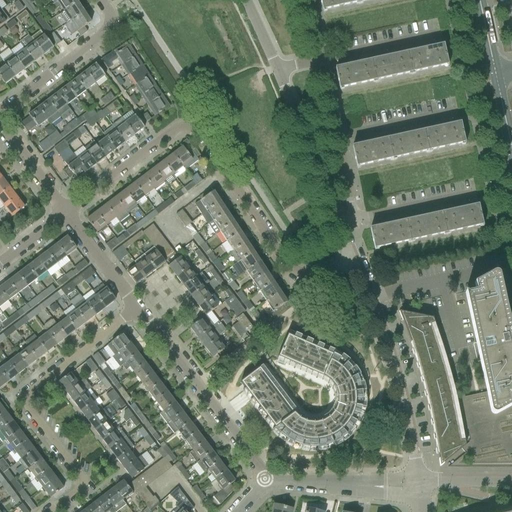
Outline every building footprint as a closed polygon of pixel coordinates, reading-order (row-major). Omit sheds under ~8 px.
[(21,0),(20,1),(26,8),(31,5),(27,0),(21,0)] [(60,7),(64,12),(77,3),(75,0),(60,0),(57,2),(54,4),(51,6),(54,11),(60,7)] [(359,5),(357,0),(320,0),(323,13),(324,12),(323,9),(358,1),(359,5)] [(12,5),(18,13),(23,9),(17,2),(12,5)] [(64,12),(59,15),(66,25),(70,22),(84,13),(77,3),(64,12)] [(31,5),(26,8),(32,16),(37,12),(31,5)] [(25,11),(15,19),(20,25),(23,23),(21,21),(28,16),(25,11)] [(84,13),(70,22),(77,32),(91,23),(84,13)] [(35,20),(41,27),(46,24),(39,16),(35,20)] [(13,20),(6,26),(10,31),(14,36),(17,33),(14,28),(17,25),(13,20)] [(46,24),(41,27),(47,35),(51,31),(46,24)] [(41,32),(31,39),(44,55),(53,48),(41,32)] [(49,37),(56,47),(61,43),(53,33),(49,37)] [(28,45),(23,48),(24,50),(34,63),(44,55),(31,39),(30,37),(25,41),(28,45)] [(118,59),(122,65),(135,57),(126,43),(100,61),(108,70),(113,67),(111,64),(118,59)] [(444,45),(407,53),(412,75),(411,72),(447,64),(448,67),(444,45)] [(24,50),(15,57),(24,70),(34,63),(24,50)] [(407,53),(371,61),(376,83),(376,79),(411,72),(412,75),(407,53)] [(12,54),(3,61),(5,65),(15,77),(24,70),(15,57),(12,54)] [(126,72),(128,76),(142,67),(135,57),(122,65),(127,72),(126,72)] [(376,83),(371,61),(335,69),(340,91),(341,90),(340,87),(375,79),(376,83)] [(96,64),(86,72),(95,84),(105,77),(96,64)] [(15,77),(5,65),(0,68),(0,77),(5,85),(15,77)] [(131,79),(136,85),(148,77),(142,67),(128,76),(130,79),(131,79)] [(86,72),(76,79),(86,92),(95,84),(86,72)] [(139,93),(141,96),(155,87),(148,77),(136,85),(140,92),(139,93)] [(76,79),(67,86),(76,99),(86,92),(76,79)] [(67,86),(57,94),(66,106),(76,99),(67,86)] [(144,99),(149,105),(162,97),(155,87),(141,96),(143,100),(144,99)] [(110,93),(105,97),(109,102),(114,98),(110,93)] [(57,94),(48,101),(57,113),(60,117),(69,110),(66,106),(57,94)] [(100,101),(104,106),(105,106),(109,102),(105,97),(101,100),(100,101)] [(162,97),(149,105),(153,112),(152,112),(154,116),(168,107),(162,97)] [(48,101),(38,108),(47,121),(51,125),(60,118),(60,117),(57,113),(48,101)] [(116,101),(111,105),(115,110),(120,106),(116,101)] [(111,105),(106,109),(110,114),(115,110),(111,105)] [(47,121),(38,108),(28,116),(29,117),(20,125),(27,134),(36,126),(37,128),(47,121)] [(91,109),(87,113),(91,119),(96,115),(91,109)] [(81,117),(87,124),(87,123),(87,122),(91,119),(87,113),(81,117)] [(96,115),(91,119),(95,124),(100,120),(96,115)] [(135,116),(125,124),(134,136),(144,129),(135,116)] [(87,123),(87,124),(90,128),(95,124),(91,119),(87,122),(87,123)] [(121,119),(112,126),(112,127),(115,131),(125,143),(134,136),(125,124),(121,119)] [(72,122),(67,126),(71,132),(76,128),(72,122)] [(461,123),(424,131),(429,153),(428,149),(464,142),(465,145),(461,123)] [(71,132),(67,126),(62,130),(67,135),(71,132)] [(103,134),(106,138),(115,151),(125,143),(115,131),(112,127),(103,134)] [(77,130),(73,134),(74,135),(77,139),(81,136),(78,131),(77,130)] [(424,131),(388,139),(393,161),(393,157),(428,149),(429,153),(424,131)] [(46,140),(52,147),(62,139),(56,132),(46,140)] [(72,134),(67,138),(68,138),(71,143),(75,140),(77,139),(74,135),(73,134),(72,134)] [(106,138),(96,145),(106,158),(115,151),(106,138)] [(393,161),(388,139),(352,147),(357,169),(358,169),(357,165),(392,158),(393,161)] [(63,141),(53,149),(54,149),(59,156),(68,148),(65,143),(63,142),(63,141)] [(93,141),(84,149),(87,153),(96,165),(106,158),(96,145),(93,141)] [(173,154),(173,155),(182,167),(185,171),(199,160),(190,150),(187,152),(183,147),(182,148),(183,148),(173,155),(173,154)] [(87,153),(77,160),(87,172),(96,165),(87,153)] [(74,155),(64,163),(67,168),(77,180),(87,172),(77,160),(74,155)] [(164,162),(163,162),(173,174),(182,167),(173,155),(172,155),(173,155),(164,162)] [(154,169),(163,182),(173,174),(163,162),(163,163),(154,170),(154,169)] [(144,176),(154,189),(155,190),(164,183),(163,182),(162,181),(154,169),(153,169),(154,170),(145,177),(144,176)] [(135,183),(135,184),(144,196),(145,197),(145,198),(149,195),(148,193),(154,189),(144,176),(144,177),(135,184),(135,183)] [(191,179),(196,186),(202,181),(198,176),(194,176),(191,179)] [(0,180),(0,195),(11,187),(6,181),(4,182),(2,179),(0,180)] [(134,184),(135,185),(126,192),(135,204),(144,196),(135,184),(134,184)] [(183,189),(186,193),(193,188),(190,184),(183,189)] [(0,195),(0,203),(3,208),(16,198),(14,195),(15,193),(11,187),(0,195)] [(202,195),(198,198),(200,201),(204,198),(213,193),(210,189),(202,195)] [(116,198),(115,198),(127,213),(137,206),(135,204),(126,192),(125,191),(125,192),(116,199),(116,198)] [(173,196),(177,201),(183,196),(180,191),(173,196)] [(195,204),(194,205),(201,215),(202,215),(202,214),(206,212),(220,202),(219,202),(213,193),(214,193),(213,192),(213,193),(204,198),(200,201),(199,201),(195,204)] [(16,198),(3,208),(11,218),(24,207),(25,206),(20,200),(19,201),(16,198)] [(129,216),(127,213),(115,198),(116,199),(107,206),(106,205),(116,218),(120,223),(129,216)] [(164,203),(168,208),(174,203),(171,199),(164,203)] [(202,215),(201,215),(208,225),(213,222),(227,212),(226,213),(219,203),(220,203),(220,202),(206,212),(202,214),(202,215)] [(299,202),(280,215),(291,231),(309,219),(299,202)] [(97,212),(96,213),(106,225),(116,218),(106,205),(106,206),(97,213),(97,212)] [(155,210),(158,215),(164,210),(161,205),(155,210)] [(478,205),(442,213),(447,235),(446,232),(482,224),(482,227),(483,227),(478,205)] [(182,211),(175,215),(185,228),(186,228),(190,225),(192,223),(182,211)] [(213,222),(208,225),(214,235),(219,232),(233,222),(232,222),(226,213),(227,213),(227,212),(213,222)] [(106,225),(96,213),(88,220),(87,220),(98,235),(108,228),(106,226),(106,225)] [(148,222),(154,218),(151,213),(145,218),(148,222)] [(442,213),(406,221),(411,243),(411,240),(446,232),(446,235),(447,235),(442,213)] [(145,218),(136,224),(140,230),(149,223),(145,218)] [(411,243),(406,221),(370,229),(375,251),(375,247),(410,240),(411,243)] [(233,222),(219,232),(226,242),(240,232),(239,233),(233,223),(234,223),(233,222)] [(144,235),(146,237),(157,230),(153,224),(142,232),(144,235)] [(186,228),(185,228),(190,235),(195,231),(190,225),(186,228)] [(132,227),(126,232),(129,236),(130,236),(135,232),(135,231),(132,227)] [(146,237),(150,243),(160,235),(157,230),(146,237)] [(240,232),(226,242),(233,252),(247,242),(246,242),(246,243),(240,233),(240,232)] [(197,234),(192,237),(194,240),(197,244),(202,241),(197,234)] [(122,235),(116,239),(120,244),(126,239),(122,235)] [(150,243),(154,247),(164,240),(160,235),(150,243)] [(67,238),(57,245),(66,257),(76,250),(67,238)] [(106,246),(110,251),(120,244),(116,239),(106,246)] [(164,240),(154,247),(158,253),(168,245),(164,240)] [(128,241),(121,246),(124,250),(131,245),(128,241)] [(233,252),(230,253),(237,263),(253,252),(252,253),(246,243),(247,243),(247,242),(233,252)] [(204,243),(200,247),(205,254),(209,250),(204,243)] [(57,245),(47,253),(56,265),(66,257),(57,245)] [(168,245),(158,253),(161,258),(172,250),(168,245)] [(121,246),(112,254),(118,262),(128,255),(124,250),(121,246)] [(154,247),(144,255),(155,270),(165,263),(161,258),(158,253),(154,247)] [(161,258),(165,263),(176,255),(172,250),(161,258)] [(194,253),(199,259),(203,256),(198,250),(194,253)] [(237,263),(232,267),(238,277),(243,273),(244,273),(246,272),(260,262),(259,262),(253,253),(253,252),(237,263)] [(47,253),(37,260),(47,272),(56,265),(47,253)] [(211,253),(207,257),(212,263),(216,260),(211,253)] [(134,262),(137,266),(146,278),(155,270),(144,255),(142,256),(134,262)] [(203,256),(199,259),(203,265),(207,262),(203,256)] [(168,267),(176,277),(188,268),(180,258),(168,267)] [(37,260),(28,267),(37,279),(47,272),(37,260)] [(88,266),(84,260),(74,268),(78,273),(88,266)] [(260,262),(246,272),(253,282),(267,272),(266,272),(266,273),(259,263),(260,263),(260,262)] [(218,263),(214,266),(214,267),(219,273),(224,269),(219,264),(219,263),(218,263)] [(146,278),(137,266),(127,273),(136,285),(146,278)] [(28,267),(18,275),(27,287),(37,279),(28,267)] [(95,275),(90,268),(80,275),(85,282),(95,275)] [(176,277),(183,287),(195,278),(188,268),(176,277)] [(209,273),(214,279),(218,276),(213,270),(209,273)] [(71,271),(65,276),(68,280),(74,276),(71,271)] [(226,272),(221,276),(229,286),(233,282),(226,273),(226,272)] [(267,272),(253,282),(255,285),(253,286),(257,293),(259,292),(273,282),(272,283),(266,273),(267,273),(267,272)] [(195,278),(183,287),(191,296),(203,287),(208,283),(201,273),(195,278)] [(511,339),(498,277),(498,276),(497,275),(496,274),(495,274),(494,274),(493,274),(492,274),(474,285),(475,292),(464,294),(486,393),(490,412),(490,413),(491,413),(492,414),(493,415),(494,415),(495,415),(496,415),(497,415),(511,406),(511,339)] [(18,275),(8,282),(18,294),(27,287),(18,275)] [(65,276),(58,281),(59,281),(62,285),(68,280),(65,276)] [(218,276),(214,279),(218,285),(222,282),(218,276)] [(76,278),(70,283),(73,287),(79,283),(76,278)] [(8,282),(0,288),(0,291),(8,302),(18,294),(8,282)] [(233,282),(229,286),(233,292),(238,288),(233,282)] [(273,282),(259,292),(266,302),(280,292),(279,293),(273,283),(273,282)] [(70,283),(62,288),(69,297),(76,291),(73,287),(70,283)] [(102,285),(93,292),(96,297),(105,309),(115,301),(106,289),(102,285)] [(52,286),(45,291),(46,291),(49,295),(55,290),(52,286)] [(191,296),(198,306),(210,297),(203,287),(191,296)] [(224,292),(229,298),(233,295),(228,289),(224,292)] [(45,291),(38,296),(41,301),(49,295),(46,291),(45,291)] [(241,291),(236,295),(243,304),(248,300),(241,291)] [(280,292),(266,302),(273,312),(270,313),(275,320),(286,311),(283,305),(287,303),(286,302),(285,303),(279,293),(280,293),(280,292)] [(57,293),(51,297),(54,302),(60,298),(57,293)] [(233,295),(229,298),(223,303),(231,313),(232,312),(241,306),(241,305),(233,295)] [(51,297),(44,302),(48,307),(54,302),(51,297)] [(96,297),(86,304),(95,316),(105,309),(96,297)] [(198,306),(206,316),(218,307),(210,297),(198,306)] [(34,300),(26,305),(26,306),(29,310),(37,304),(34,300)] [(83,300),(73,307),(77,311),(86,324),(95,316),(86,304),(83,300)] [(248,300),(243,304),(247,310),(248,311),(253,307),(248,300)] [(55,303),(49,308),(52,313),(59,308),(55,303)] [(19,311),(22,315),(24,314),(29,310),(26,306),(26,305),(21,309),(20,310),(19,310),(19,311)] [(245,312),(241,306),(232,312),(236,319),(242,314),(245,312)] [(38,307),(32,312),(35,317),(41,312),(38,307)] [(267,326),(255,310),(250,314),(263,330),(267,326)] [(77,311),(67,319),(76,331),(86,324),(77,311)] [(32,312),(25,317),(29,321),(35,317),(32,312)] [(433,319),(399,312),(402,320),(405,328),(408,335),(411,343),(415,354),(418,363),(419,368),(422,378),(423,382),(426,392),(427,396),(429,406),(430,411),(433,425),(435,435),(436,440),(438,454),(440,467),(465,446),(464,440),(460,441),(456,419),(452,403),(447,380),(440,357),(434,337),(429,324),(434,323),(433,319)] [(13,316),(7,320),(7,321),(10,324),(17,319),(18,318),(14,314),(13,315),(13,316)] [(242,314),(236,319),(246,332),(252,328),(242,314)] [(190,328),(198,338),(214,326),(206,316),(190,328)] [(67,319),(57,326),(67,338),(76,331),(67,319)] [(246,332),(236,319),(229,324),(239,337),(246,332)] [(7,320),(1,325),(4,329),(10,324),(7,321),(7,320)] [(43,327),(48,333),(57,346),(67,338),(57,326),(52,320),(43,327)] [(18,322),(12,327),(16,331),(22,327),(18,322)] [(217,339),(221,336),(226,332),(218,322),(214,326),(198,338),(205,348),(217,339)] [(12,327),(3,334),(6,338),(16,331),(12,327)] [(48,333),(38,341),(47,353),(57,346),(48,333)] [(107,346),(103,349),(110,359),(112,358),(114,356),(130,344),(123,334),(122,334),(116,339),(110,344),(107,346)] [(25,343),(28,348),(38,360),(47,353),(38,341),(34,335),(25,343)] [(260,368),(240,383),(242,385),(245,390),(247,392),(247,393),(252,399),(253,400),(260,409),(275,429),(278,432),(281,436),(284,438),(288,441),(292,443),(296,445),(300,446),(304,447),(308,448),(313,448),(317,448),(321,447),(325,447),(329,446),(332,444),(336,442),(339,440),(343,438),(346,436),(349,433),(351,430),(353,427),(356,424),(357,421),(358,419),(359,416),(360,414),(361,411),(361,409),(361,408),(361,407),(362,406),(362,403),(362,400),(362,397),(362,396),(362,395),(361,392),(361,390),(360,388),(360,386),(359,383),(358,381),(357,378),(355,375),(353,372),(352,370),(349,367),(347,365),(344,362),(340,359),(337,357),(333,355),(297,339),(287,335),(278,358),(286,361),(323,378),(325,379),(327,380),(329,382),(330,383),(331,383),(332,384),(333,386),(334,388),(335,390),(336,391),(336,393),(337,395),(337,396),(337,397),(337,398),(337,399),(337,400),(337,401),(337,402),(337,404),(336,406),(336,408),(335,409),(335,410),(334,412),(333,414),(331,415),(330,417),(328,418),(327,419),(325,420),(323,421),(321,422),(319,423),(317,423),(315,423),(313,423),(311,423),(308,423),(306,422),(305,422),(303,421),(301,420),(299,419),(298,417),(296,416),(294,414),(271,383),(260,368)] [(217,339),(205,348),(213,358),(225,349),(217,339)] [(119,368),(122,366),(138,354),(130,344),(114,356),(112,358),(119,368)] [(28,348),(19,355),(28,367),(38,360),(28,348)] [(97,353),(92,357),(100,367),(105,363),(98,353),(97,353)] [(129,367),(134,373),(145,364),(138,354),(122,366),(125,370),(129,367)] [(19,355),(9,362),(19,375),(28,367),(19,355)] [(89,359),(85,363),(92,372),(97,369),(89,359)] [(9,362),(0,369),(0,370),(9,382),(19,375),(9,362)] [(134,373),(141,383),(153,374),(145,364),(134,373)] [(102,371),(107,378),(107,377),(111,375),(106,368),(102,371)] [(0,388),(9,382),(0,370),(0,388)] [(94,374),(100,382),(104,379),(98,371),(94,374)] [(66,392),(66,393),(78,384),(71,374),(59,383),(63,388),(64,388),(67,392),(66,392)] [(141,383),(148,392),(160,383),(153,374),(141,383)] [(107,377),(107,378),(114,387),(115,387),(118,384),(111,375),(107,377)] [(78,384),(66,393),(70,398),(71,398),(74,402),(73,402),(74,402),(85,393),(91,389),(84,379),(78,384)] [(100,382),(97,385),(100,388),(103,385),(106,390),(110,386),(104,379),(100,382)] [(148,392),(156,402),(168,393),(160,383),(148,392)] [(121,388),(117,391),(122,397),(126,394),(122,388),(121,388)] [(113,390),(105,396),(106,396),(111,404),(115,401),(119,398),(113,390)] [(81,412),(93,403),(97,399),(93,394),(89,398),(85,393),(74,402),(77,407),(78,407),(81,411),(81,412)] [(156,402),(163,412),(175,403),(168,393),(156,402)] [(126,394),(122,397),(126,403),(127,403),(131,400),(126,394)] [(119,398),(115,401),(121,409),(125,406),(119,398)] [(93,403),(81,412),(85,417),(88,421),(100,412),(103,410),(99,405),(96,407),(93,403)] [(160,414),(159,415),(166,425),(167,424),(182,413),(175,403),(163,412),(160,414)] [(136,407),(132,410),(137,417),(137,416),(141,414),(136,407)] [(124,413),(123,419),(125,423),(129,420),(133,417),(127,409),(123,412),(124,413)] [(95,430),(95,431),(107,422),(110,419),(103,410),(100,412),(88,421),(92,426),(95,430)] [(5,412),(0,415),(0,430),(13,421),(12,421),(5,412),(6,412),(5,412)] [(167,424),(166,425),(174,435),(175,434),(178,431),(190,422),(182,413),(167,424)] [(137,416),(137,417),(141,422),(142,422),(145,419),(141,414),(137,416)] [(133,417),(129,420),(135,427),(139,424),(133,417)] [(0,430),(0,439),(3,444),(6,441),(20,431),(20,430),(19,431),(12,422),(13,421),(0,430)] [(102,440),(103,441),(114,431),(107,422),(95,431),(99,436),(100,436),(103,440),(102,440)] [(178,431),(186,441),(197,432),(190,422),(178,431)] [(147,430),(152,436),(156,433),(151,427),(147,430)] [(110,450),(127,437),(119,428),(114,431),(103,441),(106,446),(107,445),(110,449),(110,450)] [(138,431),(144,439),(148,436),(142,428),(138,431)] [(20,431),(6,441),(14,451),(27,440),(26,440),(19,431),(20,431)] [(186,441),(193,451),(205,442),(197,432),(186,441)] [(152,436),(156,442),(160,439),(156,433),(152,436)] [(148,436),(144,439),(150,447),(154,444),(148,436)] [(117,459),(117,460),(129,451),(134,447),(127,437),(110,450),(114,455),(117,459)] [(27,440),(14,451),(21,460),(34,450),(34,449),(34,450),(27,441),(27,440)] [(190,453),(197,463),(212,452),(205,442),(193,451),(190,453)] [(162,449),(167,455),(171,452),(166,446),(162,449)] [(158,450),(156,451),(163,459),(165,458),(167,456),(167,455),(162,449),(161,448),(158,450)] [(21,460),(18,462),(26,472),(28,470),(42,459),(41,460),(34,450),(35,450),(34,450),(21,460)] [(124,469),(136,460),(129,451),(117,460),(121,465),(122,464),(125,468),(124,469)] [(171,452),(167,455),(167,456),(172,462),(175,459),(171,452)] [(204,473),(208,470),(219,462),(212,452),(197,463),(204,473)] [(136,460),(124,469),(128,474),(129,474),(132,478),(131,478),(132,479),(144,470),(143,469),(148,466),(141,457),(136,460)] [(163,459),(161,461),(168,471),(172,467),(165,458),(163,459)] [(9,468),(2,459),(0,460),(0,470),(3,474),(9,468)] [(42,459),(28,470),(35,479),(49,469),(48,469),(41,460),(42,459)] [(161,461),(156,464),(163,474),(168,471),(161,461)] [(208,470),(215,480),(227,471),(219,462),(208,470)] [(156,464),(152,468),(159,477),(163,474),(156,464)] [(177,469),(181,475),(182,475),(185,472),(181,466),(177,469)] [(152,468),(147,471),(154,481),(159,477),(152,468)] [(49,469),(35,479),(37,481),(43,489),(43,488),(56,479),(56,478),(55,479),(48,470),(49,469)] [(7,470),(3,474),(7,480),(12,476),(7,470)] [(147,471),(143,474),(150,484),(154,481),(147,471)] [(214,496),(213,497),(219,505),(221,504),(234,490),(230,485),(235,481),(227,471),(215,480),(222,490),(214,496)] [(182,475),(181,475),(186,481),(190,478),(185,472),(182,475)] [(130,484),(130,485),(146,487),(150,484),(143,474),(130,484)] [(56,479),(43,488),(44,489),(50,497),(50,498),(52,497),(53,496),(64,488),(63,488),(62,488),(56,479)] [(10,484),(17,493),(22,489),(15,480),(10,484)] [(119,484),(113,488),(122,501),(132,493),(123,481),(123,482),(119,485),(119,484)] [(130,485),(140,499),(149,492),(146,487),(130,485)] [(192,488),(192,489),(196,495),(197,494),(200,492),(195,486),(192,488)] [(190,511),(194,509),(177,487),(169,495),(177,503),(174,507),(177,509),(173,511),(190,511)] [(10,488),(6,491),(10,498),(15,494),(10,488)] [(109,492),(104,496),(116,511),(125,505),(122,501),(113,488),(113,489),(110,492),(109,492)] [(22,489),(17,493),(24,502),(29,498),(22,489)] [(140,499),(144,504),(153,497),(149,492),(140,499)] [(197,494),(196,495),(201,501),(202,500),(205,498),(200,492),(197,494)] [(15,494),(10,498),(15,504),(19,501),(15,494)] [(99,499),(94,503),(100,511),(115,511),(116,511),(104,496),(103,496),(104,496),(100,499),(99,499)] [(154,496),(153,497),(144,504),(147,507),(149,510),(159,502),(154,496)] [(29,499),(25,502),(32,511),(36,509),(29,499)] [(90,506),(85,510),(85,511),(100,511),(94,503),(94,504),(90,507),(90,506)]
